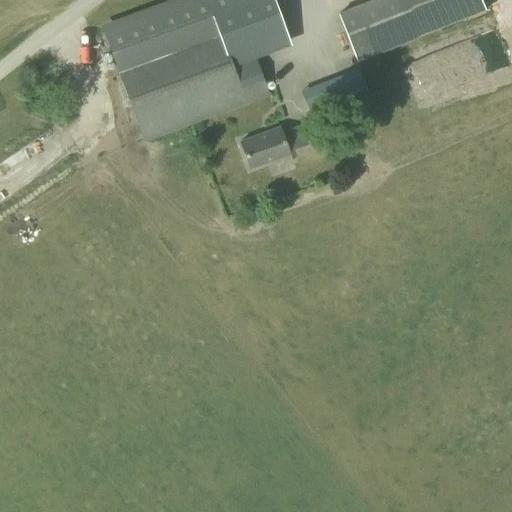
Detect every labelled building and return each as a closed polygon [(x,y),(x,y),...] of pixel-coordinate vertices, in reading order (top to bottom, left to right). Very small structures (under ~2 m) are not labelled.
[(251,52),(286,39),(280,20),(276,11),(272,0),(169,0),(100,24),(143,142),(268,96),(251,52)] [(372,0),(355,6),(374,55),(487,14),(481,0),(372,0)] [(374,55),(355,6),(337,13),(356,62),(374,55)] [(478,42),(437,56),(446,84),(487,70),(478,42)] [(363,90),(355,70),(341,76),(349,96),(363,90)] [(308,145),(300,125),(279,132),(278,129),(240,143),(250,169),(287,155),(287,153),(308,145)] [(107,133),(110,147),(139,140),(135,126),(107,133)] [(0,171),(0,205),(37,180),(21,157),(0,171)]
